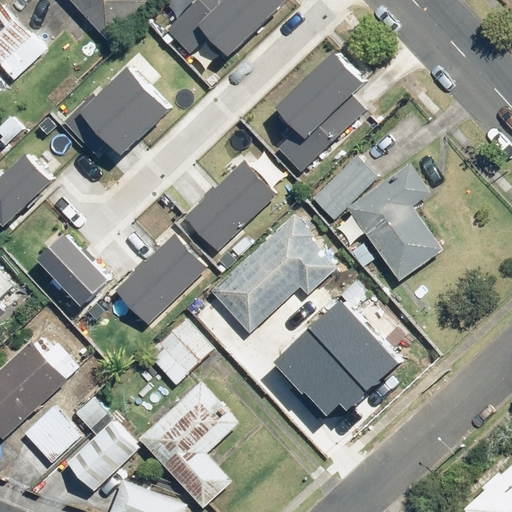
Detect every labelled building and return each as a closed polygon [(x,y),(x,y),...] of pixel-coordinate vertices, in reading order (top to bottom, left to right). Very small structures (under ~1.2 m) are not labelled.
[(75,0),(113,41),(156,2),(154,0),(75,0)] [(214,38),(230,54),(284,0),(196,0),(169,27),(196,55),(214,38)] [(7,4),(0,9),(0,84),(6,91),(50,51),(7,4)] [(341,48),(283,107),(299,123),(282,140),(309,168),(376,101),(362,87),(371,78),(341,48)] [(138,63),(78,118),(104,145),(117,133),(129,146),(176,104),(138,63)] [(40,149),(0,185),(0,204),(13,219),(63,174),(40,149)] [(318,194),(338,215),(382,175),(362,154),(318,194)] [(250,156),(194,211),(223,241),(279,186),(250,156)] [(416,165),(357,207),(407,278),(449,249),(420,207),(437,195),(416,165)] [(303,218),(227,289),(259,323),(306,280),(313,287),(343,260),(303,218)] [(73,228),(48,255),(93,298),(118,271),(73,228)] [(183,231),(126,285),(156,315),(212,260),(183,231)] [(302,348),(287,361),(303,379),(298,384),(321,410),(371,366),(379,375),(402,355),(351,297),(297,343),(302,348)] [(0,298),(0,322),(12,311),(0,298)] [(191,318),(155,351),(181,380),(217,347),(191,318)] [(38,341),(0,376),(0,426),(10,437),(73,380),(38,341)] [(243,421),(207,381),(145,437),(181,477),(183,476),(210,506),(240,478),(213,448),(243,421)] [(60,406),(29,433),(56,462),(86,435),(60,406)] [(75,460),(100,487),(144,448),(119,421),(75,460)] [(511,511),(511,469),(462,511),(511,511)] [(129,479),(117,511),(187,511),(191,502),(129,479)]
